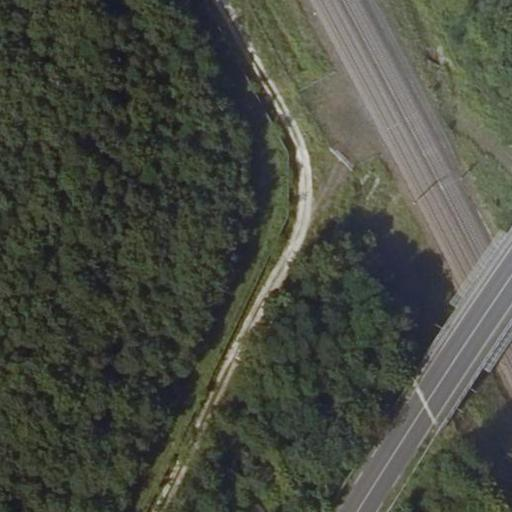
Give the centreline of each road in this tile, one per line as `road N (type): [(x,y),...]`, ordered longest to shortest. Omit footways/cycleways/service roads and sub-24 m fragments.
road 1 (track): [(224,0),(308,152),(300,235),(174,511)]
road 2 (tertiary): [(511,279),(358,511)]
